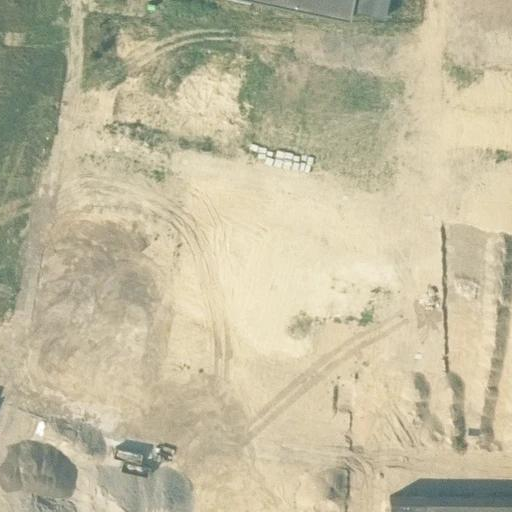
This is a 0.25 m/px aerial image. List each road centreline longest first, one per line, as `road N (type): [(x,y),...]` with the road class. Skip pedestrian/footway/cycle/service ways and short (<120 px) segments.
road 1 (residential): [(456,82),(58,21)]
road 2 (residential): [(413,408),(432,199),(451,171),(456,82)]
road 3 (residential): [(135,387),(413,408)]
road 4 (residential): [(0,275),(58,21)]
road 5 (residential): [(135,387),(16,353),(0,329)]
road 6 (residential): [(413,408),(430,453),(511,458)]
road 7 (residential): [(124,511),(135,387)]
